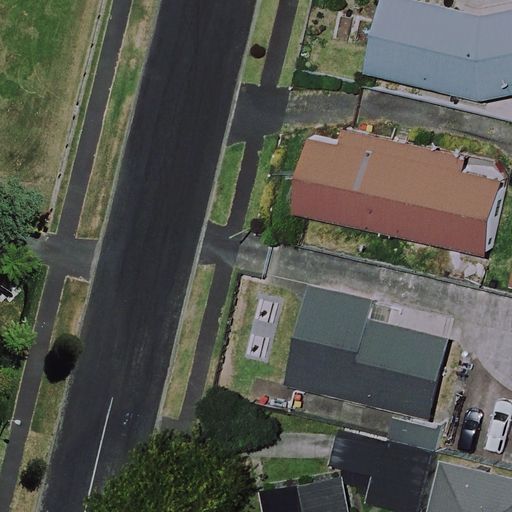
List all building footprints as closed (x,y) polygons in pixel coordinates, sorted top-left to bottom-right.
[(511,11),(475,17),(402,0),(381,0),(364,73),(483,101),(511,96),(511,11)] [(465,159),(349,133),(312,125),(301,173),(293,210),(488,253),(504,181),(463,172),(465,159)] [(378,297),(312,283),(290,383),(436,415),(453,337),(373,319),(378,297)] [(421,511),(437,452),(347,428),(337,466),(355,471),(351,486),(371,491),(367,503),(401,511),(421,511)] [(351,511),(344,477),(263,485),(268,511),(351,511)]
